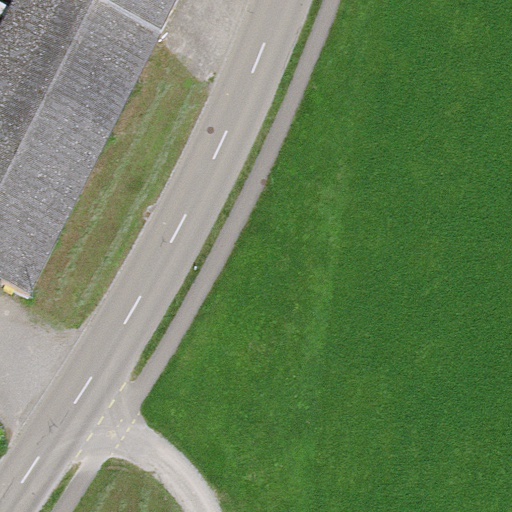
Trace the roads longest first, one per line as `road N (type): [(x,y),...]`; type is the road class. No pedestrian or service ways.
road 1 (tertiary): [(280,0),(231,131),(79,404),(9,511)]
road 2 (track): [(79,404),(162,460),(204,511)]
